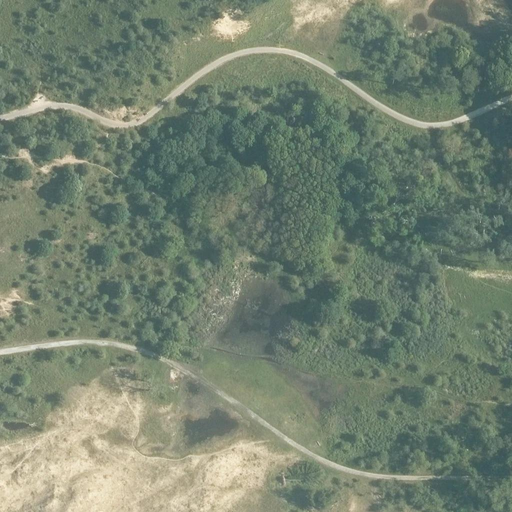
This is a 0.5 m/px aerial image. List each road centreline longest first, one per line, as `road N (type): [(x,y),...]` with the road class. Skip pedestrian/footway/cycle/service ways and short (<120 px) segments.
road 1 (track): [(511,477),(354,472),(312,456),(183,372),(118,346),(63,343),(0,354)]
road 2 (unknown): [(0,345),(70,333),(202,346),(303,373),(511,404)]
